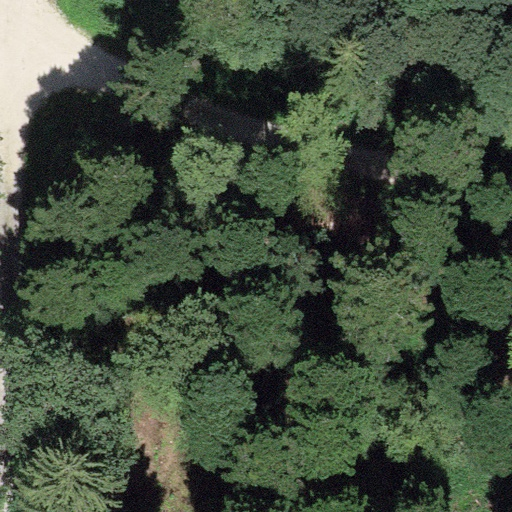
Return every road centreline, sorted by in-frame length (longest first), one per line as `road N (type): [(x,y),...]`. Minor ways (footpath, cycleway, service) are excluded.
road 1 (track): [(511,207),(422,194),(6,68)]
road 2 (track): [(6,68),(0,343)]
